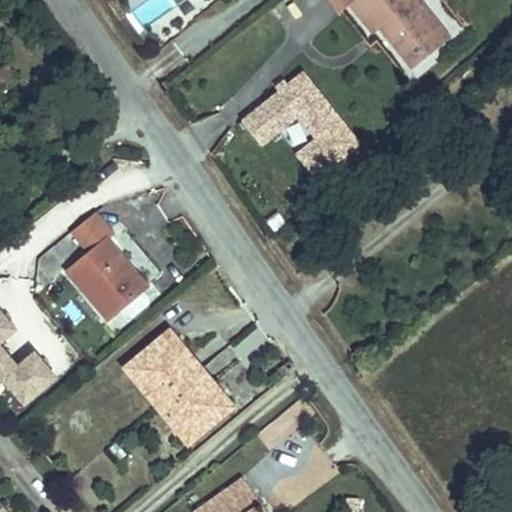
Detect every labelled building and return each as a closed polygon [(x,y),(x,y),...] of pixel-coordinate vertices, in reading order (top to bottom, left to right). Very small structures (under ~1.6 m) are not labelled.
[(330,0),(340,12),(350,4),(354,0),(330,0)] [(380,28),(413,69),(449,39),(417,0),(354,0),(350,4),(374,33),(380,28)] [(365,149),(307,70),(240,120),(261,149),(287,130),(323,179),(365,149)] [(146,288),(106,241),(68,272),(108,320),(119,310),(142,291),(146,288)] [(0,325),(19,309),(0,286),(0,325)] [(149,299),(142,291),(119,310),(126,318),(132,320),(148,305),(149,299)] [(55,328),(37,342),(50,359),(68,345),(55,328)] [(186,353),(169,333),(164,336),(181,357),(186,353)] [(157,406),(200,370),(186,353),(181,357),(164,336),(125,369),(157,406)] [(227,411),(210,391),(214,387),(200,370),(157,406),(188,444),(227,411)] [(231,407),(214,387),(210,391),(227,411),(231,407)] [(261,511),(244,489),(212,511),(261,511)]
